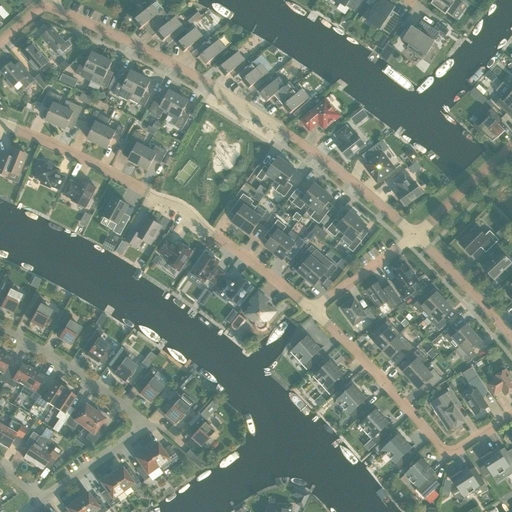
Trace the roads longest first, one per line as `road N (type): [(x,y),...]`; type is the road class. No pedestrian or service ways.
road 1 (residential): [(361,188),(214,86),(45,4)]
road 2 (residential): [(311,309),(166,199),(0,124)]
road 3 (residential): [(511,414),(448,455),(311,309)]
road 4 (residential): [(145,428),(105,391),(0,327)]
road 5 (residential): [(511,339),(417,235)]
road 6 (residential): [(417,235),(511,143)]
road 7 (residential): [(39,503),(145,428)]
road 8 (residential): [(417,235),(311,309)]
